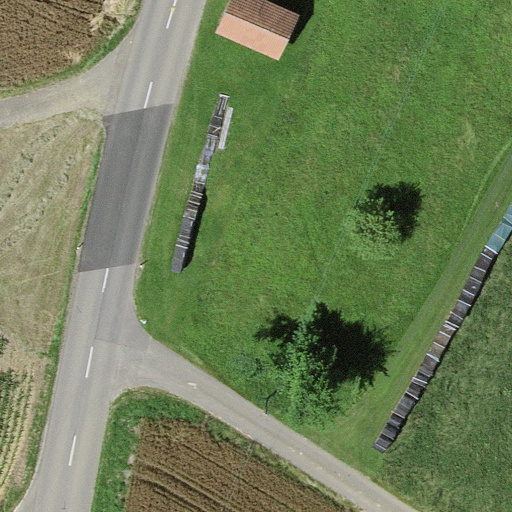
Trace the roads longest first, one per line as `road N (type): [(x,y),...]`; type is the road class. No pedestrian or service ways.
road 1 (residential): [(394,511),(93,307)]
road 2 (tertiary): [(177,0),(93,307)]
road 3 (tertiary): [(93,307),(61,511)]
road 4 (track): [(149,85),(0,109)]
